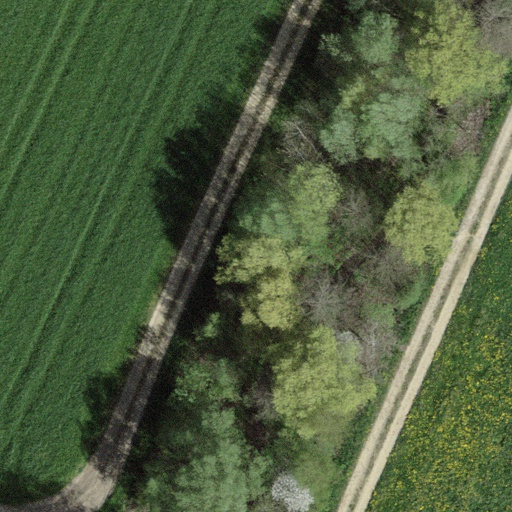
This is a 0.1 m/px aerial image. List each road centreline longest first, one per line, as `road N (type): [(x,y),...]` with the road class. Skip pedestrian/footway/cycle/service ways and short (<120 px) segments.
road 1 (track): [(95,511),(314,0)]
road 2 (track): [(511,137),(350,511)]
